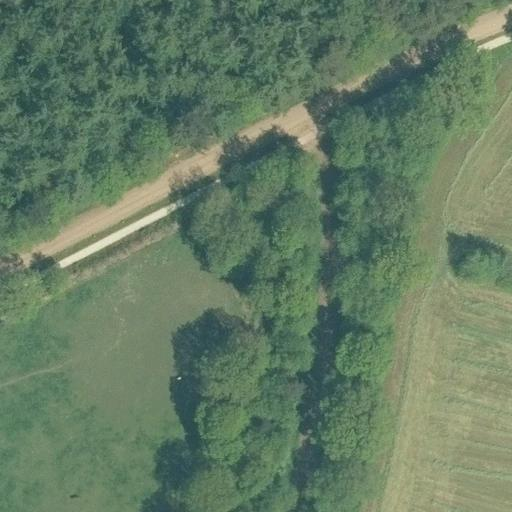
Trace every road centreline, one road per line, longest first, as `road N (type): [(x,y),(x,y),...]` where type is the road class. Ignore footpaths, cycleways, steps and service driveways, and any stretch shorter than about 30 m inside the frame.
road 1 (track): [(295,511),(313,424),(332,203),(327,169),(303,118)]
road 2 (track): [(303,118),(0,272)]
road 3 (track): [(511,19),(303,118)]
